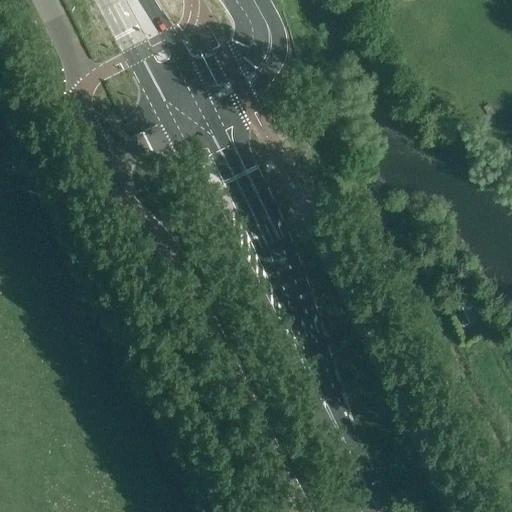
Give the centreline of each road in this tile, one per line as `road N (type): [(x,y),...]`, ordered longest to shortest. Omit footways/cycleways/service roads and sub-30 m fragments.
road 1 (residential): [(303,511),(100,154)]
road 2 (secondary): [(250,252),(379,511)]
road 3 (unclassified): [(100,154),(79,115),(87,86),(44,0)]
road 4 (secondary): [(167,118),(218,216),(250,252)]
road 5 (secondary): [(250,252),(254,204),(210,117)]
road 6 (secondary): [(103,0),(167,118)]
